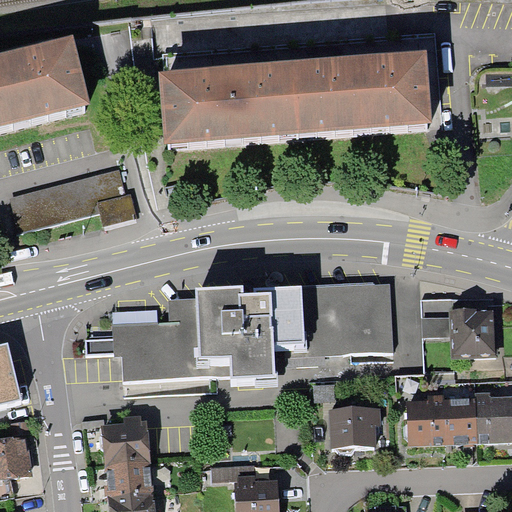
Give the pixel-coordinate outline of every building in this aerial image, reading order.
[(0,132),(92,109),(74,40),(0,58),(0,132)] [(163,148),(433,126),(427,57),(157,79),(163,148)] [(108,107),(89,111),(94,130),(112,126),(108,107)] [(125,196),(118,171),(13,200),(23,235),(98,214),(102,228),(137,218),(131,194),(125,196)] [(302,361),(394,356),(391,286),(300,289),(255,292),(255,298),(243,299),(242,292),(199,295),(199,303),(168,304),(169,324),(115,327),(116,359),(124,359),(126,383),(232,377),(233,386),(277,384),(275,350),(301,349),(302,361)] [(451,362),(497,360),(494,297),(421,301),(422,340),(450,338),(451,362)] [(0,404),(20,399),(7,345),(0,346),(0,404)] [(409,403),(410,448),(469,447),(511,445),(511,405),(511,398),(491,399),(491,395),(475,395),(475,401),(448,402),(448,397),(430,397),(431,402),(409,403)] [(330,452),(375,450),(374,429),(380,429),(379,410),(328,413),(330,452)] [(107,493),(109,511),(156,511),(148,424),(128,426),(101,428),(107,493)] [(15,480),(34,477),(29,437),(0,440),(0,499),(17,497),(15,480)] [(214,469),(215,484),(238,483),(237,467),(214,469)] [(235,511),(280,511),(279,483),(252,485),(234,486),(235,511)]
